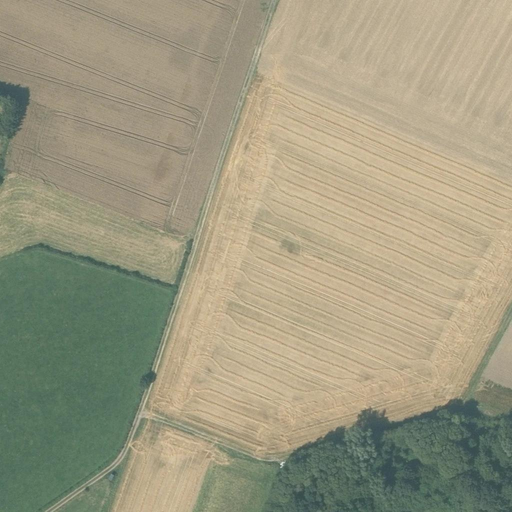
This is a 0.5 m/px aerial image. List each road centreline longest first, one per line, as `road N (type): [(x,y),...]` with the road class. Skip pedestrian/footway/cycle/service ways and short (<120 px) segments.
road 1 (track): [(511,424),(468,407),(276,472),(150,412),(129,459),(58,511)]
road 2 (track): [(150,412),(278,0)]
